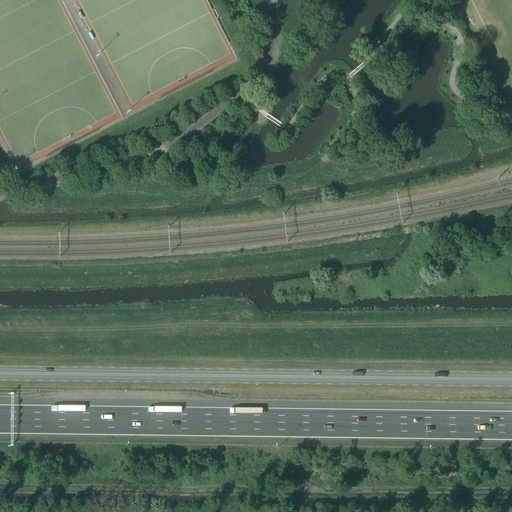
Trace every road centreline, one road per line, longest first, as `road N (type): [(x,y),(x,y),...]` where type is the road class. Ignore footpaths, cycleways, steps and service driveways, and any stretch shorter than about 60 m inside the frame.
road 1 (motorway): [(511,426),(0,419)]
road 2 (secondary): [(511,380),(0,374)]
road 3 (track): [(0,328),(511,326)]
